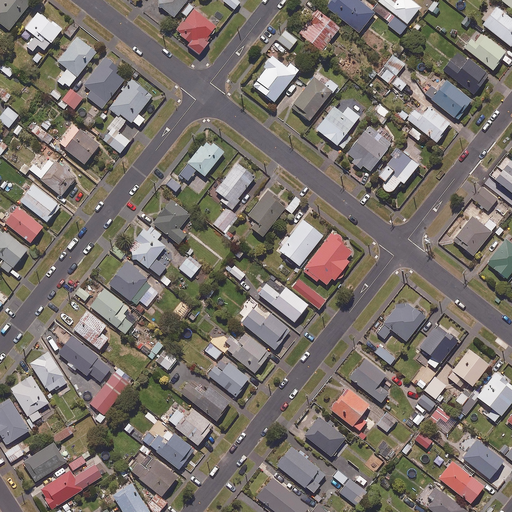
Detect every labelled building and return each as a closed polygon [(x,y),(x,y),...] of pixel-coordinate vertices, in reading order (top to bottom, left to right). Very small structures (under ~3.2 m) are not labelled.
[(31,5),(24,0),(2,0),(0,3),(0,24),(9,32),(31,5)] [(193,8),(189,4),(192,0),(159,0),(155,6),(175,22),(181,14),(186,17),(193,8)] [(240,4),(235,0),(224,0),(223,2),(235,12),(240,4)] [(375,15),(356,0),(334,0),(327,10),(360,35),(375,15)] [(375,0),(389,11),(395,5),(388,0),(375,0)] [(408,0),(399,0),(390,12),(408,26),(420,9),(408,0)] [(511,0),(502,0),(501,2),(511,10),(511,0)] [(441,10),(433,3),(428,10),(436,16),(441,10)] [(511,48),(511,21),(497,10),(483,27),(511,49),(511,48)] [(216,29),(194,12),(176,35),(189,45),(187,48),(199,58),(209,45),(206,43),(216,29)] [(340,31),(317,13),(299,37),(322,54),(340,31)] [(50,26),(38,15),(25,31),(34,39),(26,49),(32,54),(38,48),(44,53),(62,32),(52,23),(50,26)] [(473,22),(466,16),(460,24),(467,29),(473,22)] [(81,28),(72,22),(64,34),(73,40),(81,28)] [(298,41),(285,32),(277,42),(290,51),(298,41)] [(506,54),(481,35),(475,43),(471,40),(464,50),(493,72),(506,54)] [(97,55),(77,39),(57,64),(67,71),(57,83),(67,91),(97,55)] [(37,65),(43,59),(37,54),(31,60),(37,65)] [(265,71),(265,72),(264,73),(263,73),(262,74),(262,75),(261,76),(261,77),(260,78),(260,80),(260,81),(259,82),(259,83),(259,84),(259,85),(259,86),(261,88),(257,93),(274,106),(299,73),(290,66),(287,69),(271,57),(263,69),(265,71)] [(407,86),(396,77),(405,66),(394,57),(378,77),(390,86),(401,94),(407,86)] [(120,70),(105,59),(84,87),(91,93),(87,98),(102,111),(124,83),(115,76),(120,70)] [(489,77),(469,61),(461,72),(450,63),(443,72),(474,97),(489,77)] [(14,74),(4,65),(0,69),(0,70),(9,79),(14,74)] [(330,81),(328,84),(325,88),(315,79),(291,108),(310,123),(338,88),(330,81)] [(118,133),(124,126),(134,134),(139,127),(144,121),(139,116),(153,98),(132,82),(110,110),(118,116),(107,130),(110,133),(103,142),(120,155),(130,143),(118,133)] [(472,103),(447,83),(439,93),(432,87),(425,95),(457,121),(472,103)] [(11,96),(2,91),(0,93),(0,98),(6,103),(11,96)] [(62,97),(54,91),(49,97),(57,103),(62,97)] [(83,100),(70,91),(59,106),(64,110),(68,105),(74,111),(83,100)] [(388,113),(381,106),(373,115),(380,121),(388,113)] [(19,117),(8,108),(0,118),(0,123),(9,130),(19,117)] [(343,116),(334,109),(316,132),(337,148),(360,119),(348,109),(343,116)] [(425,115),(418,109),(407,122),(437,144),(451,126),(430,110),(425,115)] [(109,118),(103,112),(98,118),(105,124),(109,118)] [(17,137),(23,129),(18,125),(12,133),(17,137)] [(53,139),(37,126),(32,132),(49,145),(53,139)] [(100,147),(94,142),(97,139),(87,132),(85,135),(73,127),(58,147),(85,167),(100,147)] [(361,173),(364,169),(371,174),(392,146),(369,128),(348,156),(354,161),(351,165),(361,173)] [(422,137),(413,129),(409,135),(418,142),(422,137)] [(224,155),(214,146),(213,149),(207,144),(203,149),(201,148),(187,165),(178,176),(188,184),(197,173),(205,179),(224,155)] [(405,152),(403,154),(400,152),(378,179),(386,186),(384,188),(384,189),(384,190),(384,191),(385,192),(385,193),(386,194),(387,194),(388,195),(389,195),(390,195),(391,195),(392,195),(393,194),(394,193),(401,185),(404,187),(420,167),(408,158),(409,156),(405,152)] [(63,169),(56,163),(54,166),(50,162),(42,171),(35,165),(30,171),(61,198),(77,180),(67,172),(70,169),(66,165),(63,169)] [(30,172),(23,166),(18,171),(25,177),(30,172)] [(240,203),(238,201),(255,180),(237,166),(217,191),(213,188),(208,194),(212,198),(227,209),(213,226),(224,234),(237,217),(232,213),(240,203)] [(511,171),(498,188),(511,199),(511,171)] [(181,188),(172,180),(167,187),(176,194),(181,188)] [(497,199),(482,186),(472,197),(488,210),(497,199)] [(60,208),(33,187),(20,203),(47,225),(60,208)] [(272,202),(277,196),(270,190),(248,218),(256,225),(251,231),(263,240),(285,211),(272,202)] [(302,203),(296,198),(286,210),(292,215),(299,207),(302,203)] [(190,217),(172,203),(153,226),(179,247),(187,237),(179,231),(190,217)] [(44,230),(18,210),(6,226),(31,246),(44,230)] [(483,224),(471,214),(452,238),(472,254),(496,224),(488,218),(483,224)] [(323,239),(303,223),(279,253),(299,269),(323,239)] [(166,249),(158,243),(162,237),(152,228),(147,234),(144,232),(127,254),(159,279),(167,269),(156,261),(166,249)] [(0,231),(0,269),(9,276),(27,254),(0,231)] [(511,267),(511,235),(508,232),(485,261),(505,277),(511,267)] [(314,282),(318,285),(320,282),(327,287),(332,281),(335,284),(350,265),(347,262),(352,255),(342,248),(344,246),(341,244),(342,243),(342,242),(343,241),(343,240),(342,239),(342,238),(341,237),(340,237),(339,236),(338,236),(337,236),(337,237),(336,237),(335,237),(335,238),(334,238),(331,236),(303,273),(314,282)] [(202,267),(190,257),(194,252),(190,249),(186,253),(181,250),(171,263),(191,280),(202,267)] [(150,280),(128,263),(109,287),(143,314),(159,294),(147,284),(150,280)] [(239,266),(237,269),(231,263),(225,269),(240,283),(246,276),(241,272),(243,270),(239,266)] [(172,283),(165,276),(160,281),(167,288),(172,283)] [(327,302),(298,280),(292,289),(320,311),(327,302)] [(280,297),(266,286),(258,296),(295,325),(309,307),(286,290),(280,297)] [(90,296),(81,289),(75,295),(85,303),(90,296)] [(209,302),(215,293),(209,289),(203,298),(209,302)] [(0,311),(10,299),(0,290),(0,311)] [(127,318),(124,316),(129,310),(104,291),(90,309),(125,336),(132,327),(125,321),(127,318)] [(424,315),(401,298),(376,332),(384,338),(391,329),(405,340),(424,315)] [(193,309),(184,301),(174,314),(183,321),(193,309)] [(264,319),(251,308),(240,322),(273,349),(289,330),(268,313),(264,319)] [(106,329),(87,313),(73,331),(100,352),(109,341),(101,335),(106,329)] [(426,360),(427,361),(435,367),(457,339),(436,323),(418,346),(430,355),(426,360)] [(269,353),(244,333),(237,343),(229,336),(221,347),(253,373),(269,353)] [(48,347),(42,337),(37,340),(43,350),(48,347)] [(57,356),(88,380),(91,377),(100,384),(112,368),(71,338),(57,356)] [(162,344),(158,340),(147,354),(152,358),(162,344)] [(221,351),(210,342),(202,352),(213,361),(221,351)] [(394,357),(379,345),(374,351),(389,364),(394,357)] [(176,357),(165,348),(155,359),(166,369),(176,357)] [(488,363),(468,348),(446,376),(460,386),(465,379),(471,384),(488,363)] [(66,381),(46,350),(28,362),(49,393),(66,381)] [(384,376),(363,359),(348,378),(380,403),(388,393),(377,385),(384,376)] [(248,379),(228,363),(221,372),(213,366),(206,375),(235,397),(248,379)] [(444,396),(439,392),(445,385),(433,376),(436,372),(425,365),(413,381),(435,398),(440,401),(444,396)] [(492,407),(486,415),(495,421),(511,398),(511,383),(495,370),(478,392),(475,390),(459,409),(465,414),(479,397),(492,407)] [(130,385),(115,373),(90,405),(104,417),(130,385)] [(47,401),(30,374),(9,387),(31,421),(40,415),(36,408),(47,401)] [(199,381),(192,390),(186,385),(179,393),(214,421),(228,404),(207,388),(199,381)] [(368,405),(347,388),(330,409),(359,432),(367,422),(360,416),(368,405)] [(467,396),(461,392),(455,399),(461,404),(467,396)] [(434,403),(424,394),(418,401),(428,410),(434,403)] [(28,429),(8,397),(0,401),(0,435),(5,443),(28,429)] [(212,426),(192,409),(185,417),(176,410),(167,422),(196,445),(212,426)] [(396,420),(386,412),(376,424),(387,432),(396,420)] [(303,434),(330,455),(334,458),(338,452),(334,449),(345,436),(318,415),(303,434)] [(193,449),(163,424),(153,436),(147,432),(142,439),(178,468),(193,449)] [(71,433),(67,426),(51,435),(55,442),(71,433)] [(502,461),(476,440),(462,458),(488,479),(502,461)] [(64,461),(52,441),(22,460),(35,479),(64,461)] [(23,453),(16,443),(4,452),(10,461),(23,453)] [(499,450),(505,455),(511,460),(511,445),(510,447),(504,443),(499,450)] [(325,472),(306,457),(307,455),(298,449),(296,452),(289,446),(275,464),(312,492),(319,483),(317,482),(325,472)] [(90,455),(87,451),(67,463),(72,470),(85,462),(83,459),(90,455)] [(178,477),(147,452),(132,471),(162,496),(178,477)] [(383,461),(374,453),(365,465),(374,472),(383,461)] [(483,487),(451,461),(438,478),(469,503),(483,487)] [(52,479),(45,484),(43,481),(34,486),(37,490),(39,489),(51,507),(101,475),(93,462),(73,476),(68,468),(62,473),(60,470),(50,477),(52,479)] [(366,491),(339,470),(334,477),(344,484),(338,491),(355,504),(366,491)] [(364,485),(368,480),(359,474),(355,479),(364,485)] [(328,511),(318,503),(322,498),(316,494),(312,499),(296,485),(290,492),(271,476),(255,495),(276,511),(328,511)] [(106,487),(102,481),(95,486),(98,492),(106,487)] [(110,496),(118,508),(121,511),(150,511),(129,482),(110,496)] [(466,511),(435,487),(429,494),(426,492),(419,501),(432,511),(466,511)] [(72,511),(67,502),(61,506),(64,511),(72,511)]
